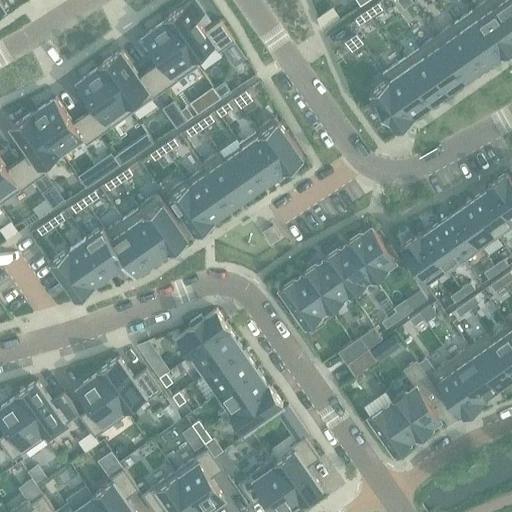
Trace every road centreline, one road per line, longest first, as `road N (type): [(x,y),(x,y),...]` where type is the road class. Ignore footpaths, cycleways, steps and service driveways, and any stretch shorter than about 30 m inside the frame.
road 1 (residential): [(0,354),(206,283),(225,285),(266,316),(387,494)]
road 2 (residential): [(511,117),(411,171),(382,174),(355,157),(246,0)]
road 3 (residential): [(387,494),(458,444),(511,425)]
